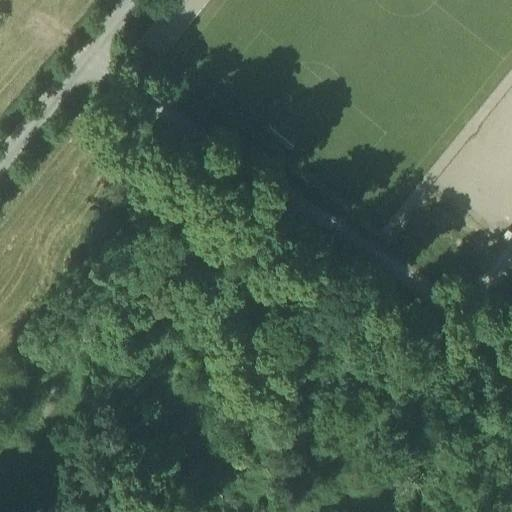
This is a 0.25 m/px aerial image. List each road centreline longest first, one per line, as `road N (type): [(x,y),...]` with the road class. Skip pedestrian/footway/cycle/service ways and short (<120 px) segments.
road 1 (unclassified): [(511,345),(84,55)]
road 2 (unclassified): [(0,160),(84,55)]
